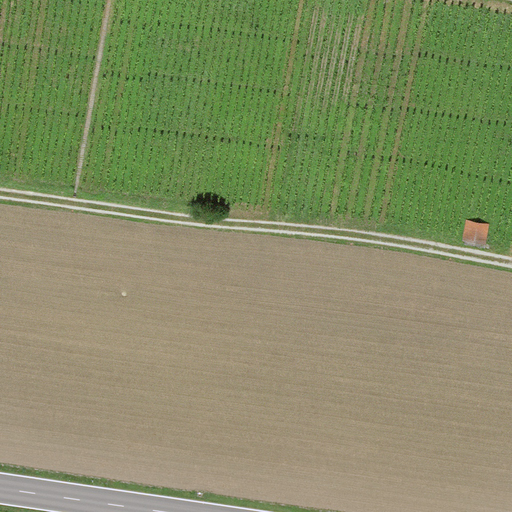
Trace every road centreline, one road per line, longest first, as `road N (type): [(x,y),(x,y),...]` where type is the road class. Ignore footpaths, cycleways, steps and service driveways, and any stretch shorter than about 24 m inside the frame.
road 1 (track): [(0,199),(380,238),(511,266)]
road 2 (secondary): [(0,491),(144,511)]
